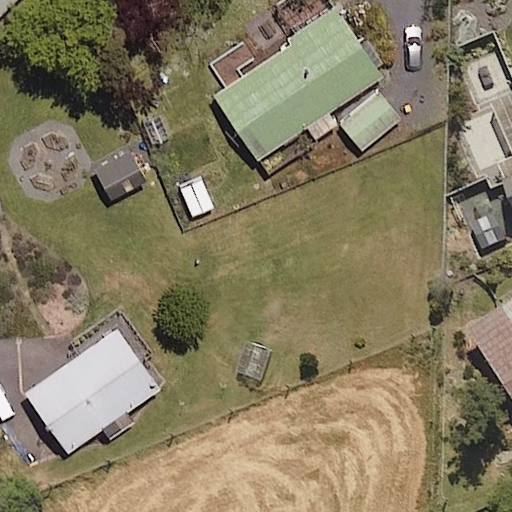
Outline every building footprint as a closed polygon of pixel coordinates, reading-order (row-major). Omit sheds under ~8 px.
[(0,0),(0,16),(16,0),(0,0)] [(338,12),(214,97),(258,161),(306,128),(315,142),(337,127),(327,114),(382,76),(338,12)] [(382,86),(341,121),(365,149),(406,114),(382,86)] [(144,183),(130,150),(96,166),(110,198),(144,183)] [(511,173),(500,179),(511,206),(511,173)] [(511,300),(468,330),(511,398),(511,300)] [(158,389),(115,328),(24,393),(68,453),(102,429),(111,440),(131,426),(123,414),(158,389)]
